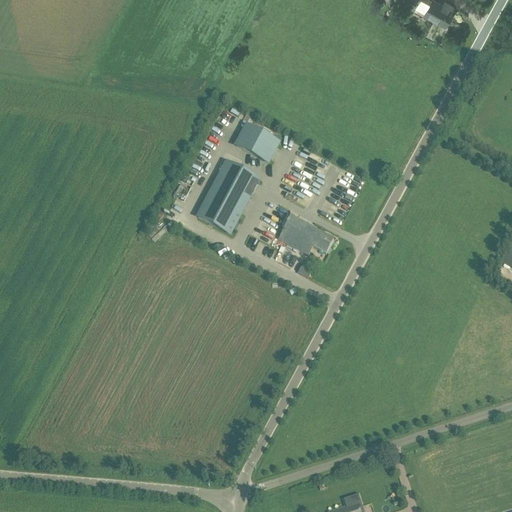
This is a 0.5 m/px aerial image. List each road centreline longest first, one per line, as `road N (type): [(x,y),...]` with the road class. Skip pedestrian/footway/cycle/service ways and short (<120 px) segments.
road 1 (unclassified): [(236,499),(503,0)]
road 2 (unclassified): [(236,499),(511,407)]
road 3 (unclassified): [(0,477),(236,499)]
